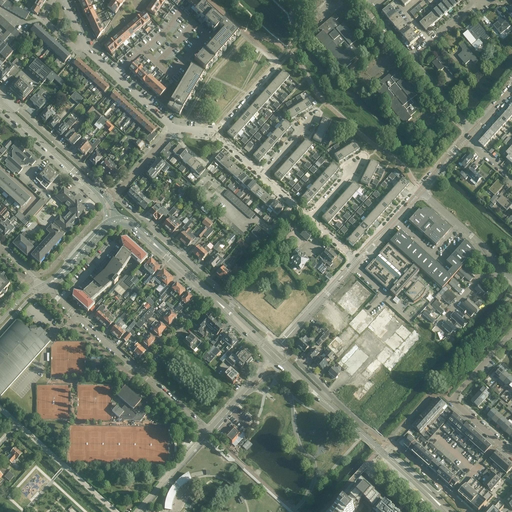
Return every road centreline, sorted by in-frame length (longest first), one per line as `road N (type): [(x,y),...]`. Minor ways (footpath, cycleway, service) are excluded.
road 1 (residential): [(229,312),(232,302),(114,195),(173,127)]
road 2 (residential): [(511,453),(452,401),(511,333)]
road 3 (residential): [(140,372),(43,286)]
road 4 (unclassified): [(96,190),(100,183),(12,104)]
road 5 (unclassified): [(6,110),(96,190)]
